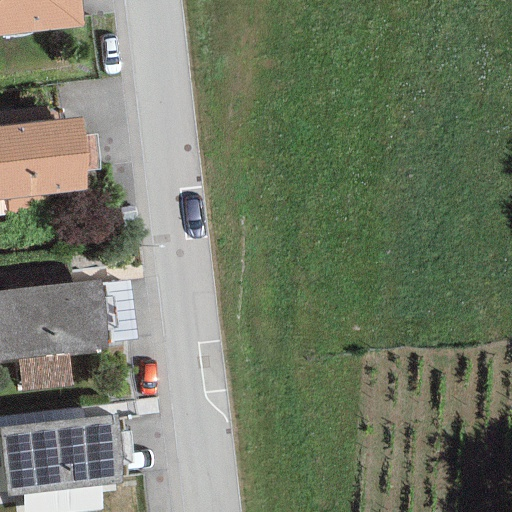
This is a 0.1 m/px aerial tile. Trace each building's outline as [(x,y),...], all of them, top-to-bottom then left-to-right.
[(77,0),(0,0),(0,35),(81,26),(77,0)] [(79,118),(0,127),(0,200),(87,191),(79,118)] [(100,280),(0,290),(0,361),(16,360),(67,355),(107,351),(100,280)] [(71,388),(67,355),(16,360),(18,393),(71,388)] [(115,414),(0,426),(0,441),(6,496),(123,483),(115,414)]
